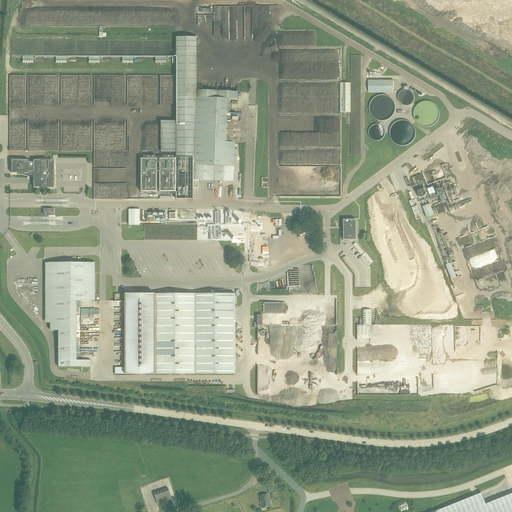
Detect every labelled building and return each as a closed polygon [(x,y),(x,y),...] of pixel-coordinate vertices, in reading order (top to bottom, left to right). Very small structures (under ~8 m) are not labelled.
[(196,38),(176,37),(176,121),(161,121),(161,152),(176,152),(176,159),(159,159),(159,192),(176,192),(176,199),(193,199),(193,188),(198,188),(198,180),(233,182),(235,142),(229,142),(231,100),(237,100),(237,92),(197,90),(196,52),(196,38)] [(511,53),(511,52),(486,69),(488,74),(511,58),(511,53)] [(394,92),(394,81),(369,81),(368,92),(394,92)] [(340,112),(350,112),(350,83),(340,83),(340,112)] [(398,95),(398,97),(398,99),(398,100),(399,102),(400,104),(402,105),(403,105),(405,106),(407,106),(409,106),(410,105),(412,104),(413,103),(414,101),(414,99),(415,98),(414,96),(414,94),(413,93),(412,91),(410,90),(408,90),(407,89),(405,89),(403,90),(402,91),(400,92),(399,93),(398,95)] [(369,105),(369,108),(369,110),(370,112),(371,115),(373,117),(374,118),(376,119),(379,120),(381,121),(383,121),(386,120),(388,119),(390,118),(392,117),(393,115),(394,112),(395,110),(395,108),(395,105),(394,103),(393,101),(392,99),(390,97),(388,96),(386,95),(383,95),(381,95),(379,95),(376,96),(374,97),(373,99),(371,101),(370,103),(369,105)] [(414,112),(414,114),(414,116),(414,119),(416,121),(417,123),(419,124),(421,126),(423,127),(425,127),(428,127),(430,127),(432,126),(434,124),(436,123),(438,121),(439,119),(439,116),(440,114),(439,112),(439,109),(438,107),(436,105),(434,104),(432,102),(430,102),(428,101),(425,101),(423,102),(421,102),(419,104),(417,105),(416,107),(414,109),(414,112)] [(390,131),(390,133),(390,135),(391,138),(392,140),(393,142),(395,143),(397,145),(399,145),(401,146),(404,146),(406,145),(408,145),(410,143),(412,142),(414,140),(415,138),(415,135),(416,133),(415,131),(415,128),(414,126),(412,124),(410,123),(408,121),(406,120),(404,120),(401,120),(399,120),(397,121),(395,123),(393,124),(392,126),(391,128),(390,131)] [(382,126),(380,125),(379,124),(377,124),(375,124),(373,125),(372,126),(371,126),(370,127),(369,129),(369,130),(368,132),(369,134),(369,136),(370,137),(371,139),(373,140),(374,141),(376,141),(378,141),(380,141),(381,140),(383,139),(384,137),(385,136),(385,134),(385,132),(385,130),(384,129),(383,127),(382,126)] [(156,159),(141,159),(141,192),(156,192),(156,159)] [(29,173),(29,171),(30,171),(29,174),(31,175),(32,171),(34,171),(34,188),(54,188),(54,160),(34,160),(34,162),(29,162),(29,160),(12,160),(12,173),(29,173)] [(430,203),(422,205),(426,217),(434,214),(430,203)] [(129,209),(129,225),(140,225),(139,209),(129,209)] [(343,220),(343,240),(355,240),(355,220),(343,220)] [(425,223),(422,224),(429,244),(432,243),(425,223)] [(435,237),(440,236),(442,246),(445,245),(443,232),(438,233),(437,231),(434,231),(435,237)] [(351,243),(360,254),(363,251),(354,241),(351,243)] [(451,278),(457,276),(451,262),(446,264),(451,278)] [(50,330),(58,330),(58,367),(91,367),(91,360),(81,360),(81,300),(95,300),(95,263),(45,263),(45,323),(50,323),(50,330)] [(129,368),(115,368),(115,374),(195,374),(235,374),(235,294),(195,294),(115,294),(115,300),(129,300),(129,368)] [(126,479),(118,481),(123,501),(131,500),(126,479)] [(168,488),(154,493),(158,505),(172,500),(168,488)] [(481,493),(434,511),(511,511),(511,493),(486,504),(483,498),(481,493)] [(260,496),(261,502),(260,503),(262,508),(272,506),(270,500),(269,500),(268,494),(260,496)]
